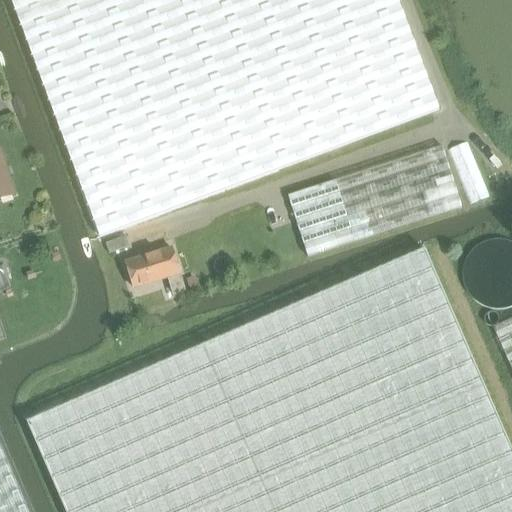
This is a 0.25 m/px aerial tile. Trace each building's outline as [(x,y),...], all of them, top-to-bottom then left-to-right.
[(11,0),(103,242),(437,118),(393,0),(11,0)] [(467,143),(447,151),(469,205),(489,197),(467,143)] [(308,257),(457,209),(437,145),(287,194),(308,257)] [(0,200),(14,196),(0,154),(0,200)] [(109,254),(129,247),(125,237),(106,244),(109,254)] [(511,242),(507,240),(501,239),(494,238),(486,240),(482,241),(477,244),(472,248),(467,254),(464,259),(462,266),(462,273),(463,279),(464,284),(467,290),(471,295),(476,299),(482,303),(487,304),(494,306),(501,305),(507,303),(511,301),(511,242)] [(511,511),(511,454),(423,250),(25,422),(55,494),(63,511),(511,511)] [(172,298),(185,294),(171,250),(124,265),(132,291),(166,280),(172,298)] [(2,265),(0,266),(0,291),(10,288),(2,265)] [(199,293),(194,277),(185,279),(190,295),(199,293)] [(511,317),(493,326),(511,370),(511,317)] [(0,511),(23,511),(0,457),(0,511)]
